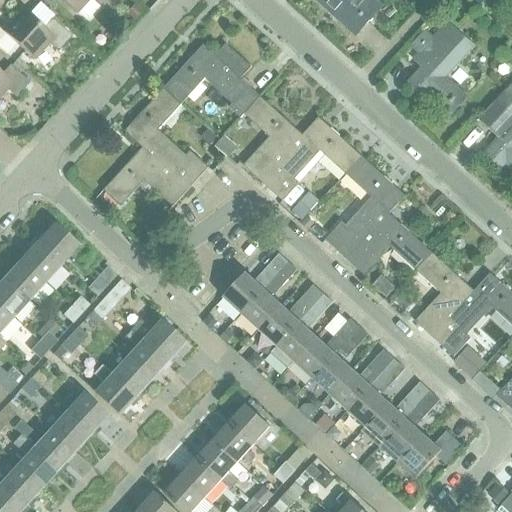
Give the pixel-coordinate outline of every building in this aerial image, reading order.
[(62,0),(73,10),(82,0),(94,0),(100,5),(104,0),(62,0)] [(382,6),(375,0),(315,0),(354,35),(382,6)] [(58,51),(71,37),(52,19),(44,28),(27,12),(13,28),(9,25),(4,30),(32,56),(46,41),(58,51)] [(418,49),(422,52),(416,59),(425,67),(409,84),(425,98),(430,93),(447,108),(461,92),(444,77),(472,46),(447,24),(433,39),(430,36),(418,49)] [(242,117),(245,115),(261,96),(243,80),(253,68),(228,45),(216,57),(204,46),(164,89),(182,105),(206,79),(209,76),(236,102),(233,105),(231,107),(242,117)] [(15,98),(30,82),(11,64),(2,73),(0,71),(0,90),(3,87),(15,98)] [(506,163),(511,168),(511,84),(480,118),(501,137),(486,154),(501,168),(506,163)] [(156,133),(182,105),(164,89),(125,132),(143,148),(172,173),(182,163),(200,179),(209,169),(191,153),(184,159),(156,133)] [(273,193),(273,192),(289,174),(278,164),(304,136),(261,96),(245,115),(272,140),(246,168),(273,193)] [(320,150),(347,174),(363,157),(320,118),(304,136),(278,164),(289,174),(273,192),(284,202),(300,184),(294,179),(320,150)] [(234,148),(223,138),(215,146),(226,156),(234,148)] [(176,204),(200,179),(182,163),(172,173),(143,148),(103,190),(122,207),(149,179),(176,204)] [(343,222),(327,240),(337,250),(353,232),(364,242),(391,213),(406,196),(363,157),(347,174),(371,197),(375,201),(350,229),(343,222)] [(309,219),(323,197),(309,188),(295,210),(309,219)] [(353,232),(337,250),(363,274),(389,246),(416,271),(433,252),(391,213),(364,242),(353,232)] [(37,234),(33,238),(62,264),(77,246),(53,224),(41,238),(37,234)] [(34,245),(20,260),(45,282),(62,264),(33,238),(30,242),(34,245)] [(419,326),(443,348),(460,329),(449,320),(475,291),(433,252),(416,271),(445,298),(419,326)] [(246,273),(223,299),(241,315),(288,263),(280,255),(262,274),(265,276),(257,284),(246,273)] [(4,270),(1,274),(29,300),(45,282),(20,260),(8,274),(4,270)] [(288,263),(241,315),(259,331),(282,306),(269,294),(276,286),(280,290),(297,271),(288,263)] [(89,289),(98,297),(116,277),(107,270),(89,289)] [(0,280),(1,281),(0,282),(0,306),(12,318),(29,300),(1,274),(0,275),(0,280)] [(492,306),(511,325),(511,292),(491,274),(475,291),(449,320),(460,329),(443,348),(455,359),(473,340),(470,337),(466,334),(492,306)] [(372,287),(385,299),(396,287),(382,275),(372,287)] [(121,282),(102,301),(112,310),(131,291),(121,282)] [(259,331),(277,347),(325,295),(314,285),(296,305),(300,308),(292,316),(282,306),(259,331)] [(289,369),(294,363),(317,338),(307,328),(313,320),(315,322),(333,303),(325,295),(277,347),(271,353),(289,369)] [(71,306),(81,314),(89,305),(80,297),(71,306)] [(112,310),(102,301),(92,312),(102,321),(112,310)] [(0,331),(12,318),(0,306),(0,331)] [(71,306),(63,315),(72,324),(81,314),(71,306)] [(294,363),(312,379),(347,341),(359,327),(351,319),(333,339),(335,340),(328,348),(317,338),(294,363)] [(51,320),(42,329),(47,333),(52,338),(60,329),(51,320)] [(133,329),(144,339),(171,364),(175,361),(171,357),(184,344),(160,322),(152,331),(140,321),(133,329)] [(77,327),(69,336),(78,345),(87,335),(77,327)] [(312,379),(330,395),(353,370),(344,362),(350,355),(351,356),(369,336),(359,327),(347,341),(312,379)] [(126,337),(137,347),(127,358),(151,379),(164,365),(168,368),(171,364),(144,339),(133,329),(126,337)] [(45,334),(39,342),(48,350),(55,343),(45,334)] [(78,345),(69,336),(61,345),(66,350),(70,354),(78,345)] [(48,350),(39,342),(30,351),(40,360),(48,350)] [(66,350),(61,345),(53,354),(58,359),(66,350)] [(353,370),(330,395),(348,411),(396,359),(385,350),(367,370),(369,371),(362,378),(353,370)] [(127,358),(111,375),(138,401),(142,397),(138,393),(151,379),(127,358)] [(396,359),(348,411),(365,427),(366,427),(389,402),(379,393),(385,386),(388,389),(406,369),(396,359)] [(138,401),(111,375),(102,367),(95,374),(105,384),(96,393),(119,414),(131,401),(135,404),(138,401)] [(0,368),(0,384),(9,393),(17,384),(0,368)] [(40,368),(30,379),(40,388),(49,377),(40,368)] [(472,381),(493,399),(501,390),(480,372),(472,381)] [(40,388),(30,379),(20,390),(30,398),(40,388)] [(511,382),(499,398),(509,407),(511,403),(511,382)] [(362,431),(380,447),(430,393),(420,383),(403,402),(406,405),(400,412),(389,402),(366,427),(365,427),(362,431)] [(0,402),(9,393),(0,384),(0,402)] [(380,447),(398,463),(423,435),(413,425),(419,418),(422,420),(439,401),(430,393),(380,447)] [(83,394),(67,412),(94,437),(97,433),(94,430),(107,416),(83,394)] [(6,405),(0,411),(0,416),(7,423),(15,413),(6,405)] [(245,405),(229,423),(253,445),(270,427),(245,405)] [(67,412),(50,430),(74,452),(87,438),(90,441),(94,437),(67,412)] [(325,415),(315,425),(324,434),(334,423),(325,415)] [(20,421),(13,428),(25,439),(32,431),(20,421)] [(229,423),(213,441),(237,463),(253,445),(229,423)] [(50,430),(34,448),(61,473),(65,468),(62,465),(74,452),(50,430)] [(423,435),(398,463),(416,479),(437,457),(446,465),(463,447),(447,431),(434,444),(423,435)] [(25,457),(18,465),(42,487),(55,473),(58,476),(61,473),(34,448),(21,436),(13,446),(25,457)] [(213,441),(196,458),(221,481),(230,489),(239,479),(230,471),(237,463),(213,441)] [(381,472),(388,457),(374,451),(367,465),(381,472)] [(196,458),(180,476),(205,498),(221,481),(196,458)] [(287,463),(281,469),(289,477),(295,471),(287,463)] [(18,465),(1,483),(29,508),(33,504),(29,501),(42,487),(18,465)] [(312,465),(306,471),(315,479),(321,473),(312,465)] [(289,477),(281,469),(275,476),(283,484),(289,477)] [(192,511),(205,498),(180,476),(164,494),(183,511),(192,511)] [(29,508),(1,483),(0,484),(0,511),(18,511),(21,508),(25,511),(29,508)] [(263,486),(247,504),(255,511),(257,511),(273,495),(263,486)] [(175,511),(155,493),(138,510),(140,511),(175,511)] [(345,508),(340,511),(363,511),(343,493),(336,500),(345,508)] [(285,494),(279,501),(288,509),(295,502),(285,494)] [(285,511),(288,509),(279,501),(268,511),(285,511)]
